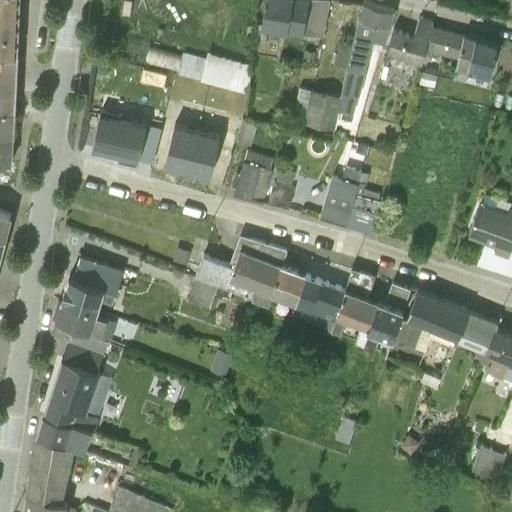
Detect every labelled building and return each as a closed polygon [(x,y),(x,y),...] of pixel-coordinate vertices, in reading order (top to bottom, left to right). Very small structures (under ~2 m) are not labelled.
[(0,0),(0,44),(18,46),(19,0),(0,0)] [(264,0),(261,16),(268,17),(304,23),(307,0),(264,0)] [(307,0),(304,23),(323,27),(328,0),(307,0)] [(361,0),(359,9),(390,17),(395,1),(389,0),(361,0)] [(341,87),(339,102),(353,105),(358,87),(365,63),(373,32),(385,35),(390,17),(359,9),(358,13),(353,36),(348,59),(341,87)] [(457,50),(464,26),(432,17),(433,13),(419,9),(413,27),(394,20),(387,44),(423,55),(426,41),(457,50)] [(258,19),(257,29),(256,35),(266,36),(268,17),(261,16),(258,15),(258,19)] [(464,26),(457,50),(455,59),(457,59),(467,62),(485,67),(490,69),(497,35),(476,29),(464,26)] [(334,55),(348,59),(353,36),(339,33),(334,55)] [(149,37),(145,54),(178,64),(249,83),(252,56),(208,44),(206,49),(183,43),(183,46),(149,37)] [(0,99),(15,101),(18,46),(0,44),(0,99)] [(339,102),(341,87),(311,81),(299,79),(294,100),(306,103),(304,113),(334,120),(339,102)] [(283,91),(281,99),(290,101),(292,93),(283,91)] [(0,128),(13,129),(15,101),(0,99),(0,128)] [(101,103),(91,139),(119,146),(118,150),(137,155),(147,115),(101,103)] [(243,110),(236,130),(251,135),(257,114),(243,110)] [(212,169),(225,123),(178,111),(166,156),(212,169)] [(360,126),(356,143),(366,146),(369,137),(372,138),(374,130),(360,126)] [(0,128),(0,153),(12,154),(13,129),(0,128)] [(261,157),(252,190),(263,193),(273,160),(270,159),(273,148),(247,141),(244,152),(261,157)] [(240,165),(237,174),(234,185),(252,190),(261,157),(244,152),(244,151),(240,165)] [(358,175),(355,185),(379,192),(380,184),(364,179),(369,164),(345,157),(341,170),(358,175)] [(355,185),(358,175),(332,168),(320,209),(346,217),(355,185)] [(274,173),(268,194),(289,200),(295,179),(274,173)] [(355,185),(346,217),(370,224),(379,192),(355,185)] [(480,195),(468,229),(496,239),(495,245),(508,250),(511,239),(511,199),(509,199),(507,204),(480,195)] [(0,228),(6,230),(12,207),(0,202),(0,228)] [(230,256),(233,257),(240,239),(281,254),(283,255),(287,241),(240,227),(230,256)] [(178,239),(174,251),(187,256),(191,243),(178,239)] [(229,269),(272,285),(277,270),(275,269),(281,254),(240,239),(233,257),(229,269)] [(196,268),(234,283),(252,289),(253,288),(269,294),(272,285),(229,269),(233,257),(230,256),(204,246),(196,268)] [(74,268),(105,280),(117,283),(123,261),(80,247),(74,268)] [(277,270),(272,285),(296,294),(307,264),(283,255),(281,254),(275,269),(277,270)] [(346,279),(369,288),(375,266),(352,259),(346,279)] [(307,264),(296,294),(320,303),(328,306),(336,309),(346,279),(307,264)] [(63,291),(98,302),(101,292),(105,280),(74,268),(70,267),(63,291)] [(234,283),(196,268),(187,290),(210,299),(210,298),(215,300),(219,289),(230,293),(234,283)] [(385,294),(404,300),(410,280),(393,273),(385,294)] [(346,279),(336,309),(369,322),(379,291),(369,288),(346,279)] [(105,280),(101,292),(113,295),(117,283),(105,280)] [(430,320),(452,329),(456,331),(470,302),(418,281),(407,308),(407,310),(430,320)] [(91,325),(97,307),(98,302),(63,291),(56,312),(91,325)] [(379,291),(369,322),(370,321),(379,325),(392,329),(401,306),(404,300),(385,294),(379,291)] [(470,302),(456,331),(483,342),(484,342),(493,318),(495,319),(498,313),(470,302)] [(328,306),(320,303),(315,316),(323,319),(328,306)] [(401,306),(392,329),(415,338),(426,342),(431,329),(449,336),(452,329),(430,320),(407,310),(407,308),(401,306)] [(91,325),(56,312),(55,312),(52,324),(69,331),(104,344),(108,332),(111,333),(117,312),(97,307),(91,325)] [(493,318),(484,342),(492,345),(487,356),(485,361),(502,369),(509,352),(511,353),(511,325),(495,319),(493,318)] [(379,325),(370,321),(364,336),(374,340),(379,325)] [(379,325),(374,340),(387,344),(392,329),(379,325)] [(63,350),(96,362),(104,344),(69,331),(62,349),(63,350)] [(220,338),(212,359),(225,364),(233,343),(220,338)] [(484,342),(483,342),(480,353),(487,356),(492,345),(484,342)] [(72,415),(73,415),(78,402),(87,404),(88,403),(102,363),(96,362),(63,350),(45,406),(72,415)] [(511,353),(509,352),(502,369),(511,372),(511,353)] [(73,415),(93,422),(95,423),(100,408),(88,403),(87,404),(78,402),(73,415)] [(348,405),(341,425),(352,429),(359,410),(348,405)] [(38,427),(75,439),(85,443),(93,422),(73,415),(72,415),(45,406),(38,427)] [(475,418),(472,425),(483,429),(485,422),(475,418)] [(28,484),(63,493),(75,439),(38,427),(28,484)] [(483,435),(472,463),(495,471),(506,444),(483,435)] [(510,486),(511,479),(511,464),(504,463),(499,483),(510,486)] [(158,511),(160,508),(165,496),(165,495),(129,480),(132,472),(123,468),(120,477),(119,476),(108,502),(131,511),(158,511)] [(30,506),(29,511),(64,511),(68,497),(69,495),(63,493),(28,484),(24,504),(30,506)] [(165,496),(160,508),(168,511),(174,500),(165,496)] [(68,497),(64,511),(73,511),(76,499),(68,497)]
